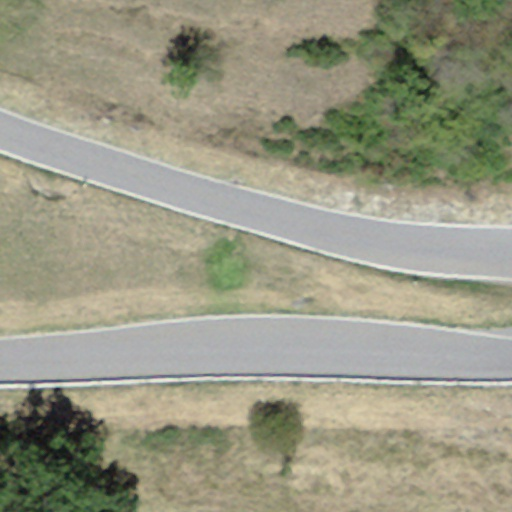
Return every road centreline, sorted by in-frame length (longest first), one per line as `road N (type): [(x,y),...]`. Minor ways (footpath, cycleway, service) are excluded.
road 1 (tertiary): [(511,241),(321,219),(170,179),(0,119)]
road 2 (tertiary): [(0,355),(157,342),(511,342)]
